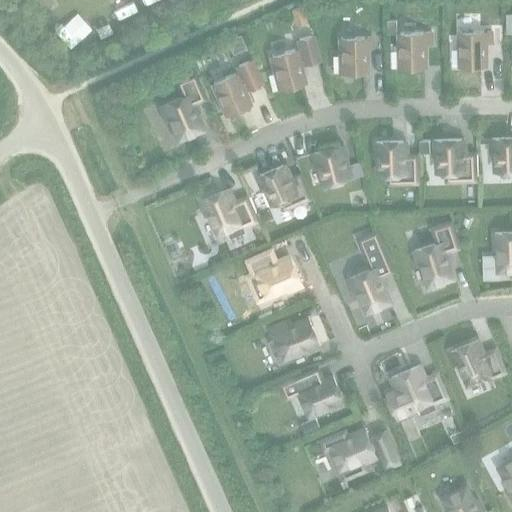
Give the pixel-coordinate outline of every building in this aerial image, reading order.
[(291,8),(294,24),(306,21),(302,5),(291,8)] [(98,36),(111,29),(108,23),(105,23),(96,27),(95,30),(98,36)] [(461,65),(484,65),(483,42),(491,42),(491,30),(460,31),(461,65)] [(401,66),(424,66),(423,43),(431,43),(431,31),(400,32),(401,66)] [(232,51),(243,46),(239,35),(227,40),(232,51)] [(341,71),(364,70),(363,47),(371,47),(371,36),(340,36),(341,71)] [(280,87),(302,82),(296,59),(304,57),(301,46),(271,54),(280,87)] [(226,113),(247,104),(238,83),(246,79),(248,85),(259,80),(249,57),(238,61),(241,69),(213,81),(226,113)] [(177,138),(200,128),(194,112),(196,111),(191,101),(202,97),(192,73),(176,80),(183,95),(159,105),(165,119),(168,117),(177,138)] [(497,169),(511,168),(511,136),(491,138),(492,152),(496,152),(497,169)] [(439,171),(447,170),(447,179),(474,178),(473,152),(461,153),(461,138),(433,139),(433,154),(438,154),(439,171)] [(429,151),(428,139),(419,140),(419,152),(429,151)] [(380,156),(381,173),(389,172),(389,181),(416,180),(415,154),(403,155),(403,140),(375,141),(375,156),(380,156)] [(325,182),(348,177),(340,146),(313,153),(316,167),(321,166),(325,182)] [(262,189),(267,187),(274,203),(281,200),(284,207),(309,196),(299,173),(288,178),(282,164),(257,175),(262,189)] [(229,188),(217,193),(200,200),(206,213),(209,212),(218,233),(227,229),(230,236),(245,230),(242,225),(255,219),(245,197),(234,201),(229,188)] [(421,263),(428,284),(452,276),(447,260),(449,259),(446,249),(457,245),(450,221),(433,226),(438,242),(414,250),(418,264),(421,263)] [(375,231),(359,237),(372,268),(348,278),(354,291),(357,290),(366,310),(390,300),(383,285),(385,284),(381,274),(392,269),(375,231)] [(498,247),(499,269),(511,268),(511,231),(494,232),(494,247),(498,247)] [(288,289),(301,283),(289,255),(275,261),(270,250),(248,260),(253,273),(256,272),(266,295),(286,286),(288,289)] [(306,351),(320,345),(307,317),(290,324),(288,319),(269,327),(273,335),(275,334),(276,338),(269,341),(275,355),(282,352),(284,357),(305,348),(306,351)] [(467,384),(491,374),(492,376),(505,371),(495,348),(484,353),(478,339),(449,351),(455,364),(458,363),(467,384)] [(419,364),(391,377),(397,390),(400,389),(409,409),(418,405),(421,413),(435,407),(433,401),(446,396),(436,373),(425,378),(419,364)] [(330,408),(344,402),(332,374),(318,380),(313,369),(290,379),(297,393),(299,392),(308,414),(329,405),(330,408)] [(362,462),(376,456),(364,427),(346,435),(344,430),(326,438),(329,446),(331,445),(340,467),(361,459),(362,462)] [(379,440),(384,451),(396,446),(391,435),(379,440)] [(507,488),(511,497),(511,459),(499,466),(510,486),(507,488)] [(482,511),(476,499),(474,500),(465,485),(443,497),(451,511),(482,511)]
